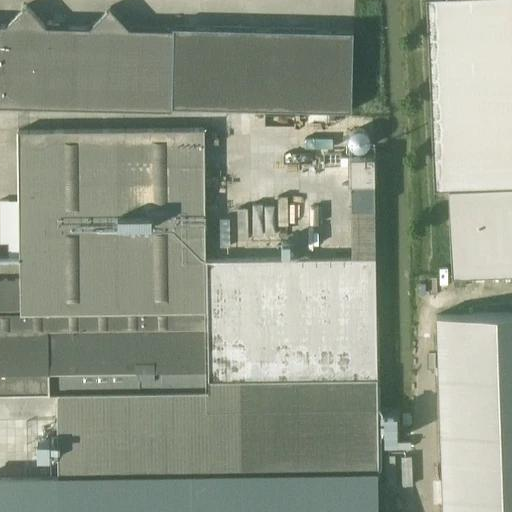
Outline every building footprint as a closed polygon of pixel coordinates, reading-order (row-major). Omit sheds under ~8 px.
[(447,187),(451,275),(511,272),(511,0),(425,0),(433,187),(447,187)] [(45,26),(31,12),(25,6),(5,25),(0,25),(0,105),(171,110),(171,106),(173,29),(129,28),(109,8),(89,27),(45,26)] [(173,29),(171,106),(352,110),(353,30),(173,26),(173,29)] [(0,511),(379,511),(379,475),(374,157),(348,157),(348,184),(351,183),(352,257),(206,259),(204,129),(17,131),(19,257),(0,257),(0,396),(57,395),(58,479),(0,479),(0,511)] [(511,511),(511,312),(436,315),(442,511),(511,511)]
